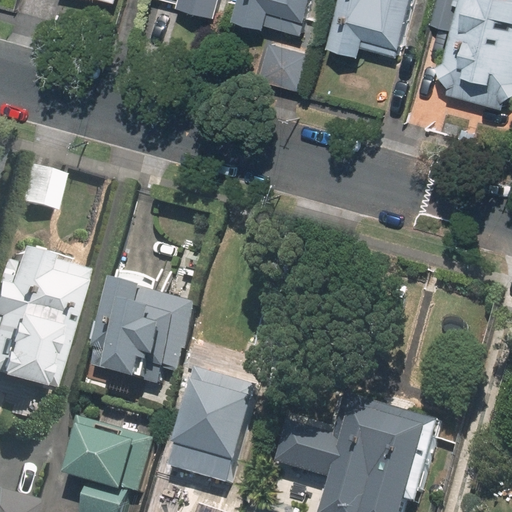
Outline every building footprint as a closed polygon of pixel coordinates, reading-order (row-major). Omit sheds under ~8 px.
[(223,18),(227,0),(183,0),(182,7),(223,18)] [(249,0),(244,20),(272,27),(273,22),(310,32),(318,0),(249,0)] [(349,0),(335,49),(370,60),(374,46),(413,58),(429,0),(349,0)] [(494,108),(511,98),(511,0),(440,0),(434,25),(454,31),(444,66),(458,98),(494,108)] [(308,55),(267,44),(257,81),(298,92),(308,55)] [(56,209),(65,173),(26,164),(18,200),(56,209)] [(28,245),(27,249),(17,246),(13,262),(2,259),(0,267),(0,376),(39,387),(39,385),(53,388),(86,270),(77,267),(78,263),(39,252),(40,248),(28,245)] [(98,367),(123,374),(148,381),(149,379),(153,380),(156,366),(160,367),(162,358),(169,360),(175,339),(194,344),(205,305),(154,291),(154,289),(122,280),(109,326),(103,325),(98,343),(105,345),(98,367)] [(212,490),(214,480),(237,486),(247,444),(259,446),(264,423),(253,420),(262,383),(202,368),(177,471),(192,475),(190,485),(212,490)] [(426,389),(421,408),(454,417),(460,398),(426,389)] [(409,511),(413,499),(424,502),(449,419),(364,395),(350,442),(289,424),(279,460),(341,478),(331,511),(409,511)] [(160,439),(83,417),(71,459),(78,461),(73,476),(131,493),(136,477),(149,481),(160,439)] [(130,511),(134,497),(94,486),(87,511),(130,511)] [(0,511),(34,511),(38,498),(0,487),(0,511)]
